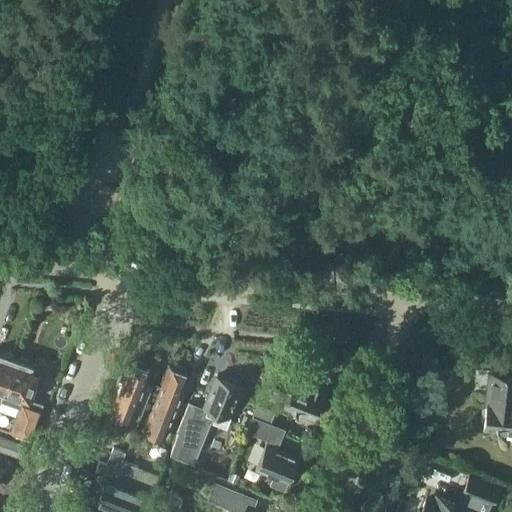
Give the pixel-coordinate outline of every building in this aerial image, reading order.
[(0,354),(0,388),(5,391),(17,359),(1,353),(0,354)] [(5,391),(1,401),(21,408),(13,431),(15,432),(31,438),(43,403),(30,398),(40,370),(31,367),(32,364),(17,359),(5,391)] [(129,363),(111,411),(131,419),(150,371),(129,363)] [(189,374),(169,366),(157,398),(177,406),(189,374)] [(484,425),(499,427),(499,432),(511,433),(511,375),(489,373),(487,404),(484,425)] [(179,431),(170,454),(182,459),(199,418),(210,423),(211,422),(227,428),(231,417),(227,415),(240,384),(218,375),(211,392),(210,391),(202,410),(188,405),(177,430),(179,431)] [(294,382),(285,405),(314,417),(325,387),(311,382),(309,387),(294,382)] [(145,430),(164,437),(177,406),(157,398),(145,430)] [(254,416),(248,431),(267,439),(266,443),(256,467),(274,474),(270,484),(284,490),(288,479),(289,479),(298,457),(281,451),(282,449),(278,448),(286,429),(271,423),(254,416)] [(95,471),(115,479),(124,457),(111,452),(107,463),(99,461),(95,471)] [(116,480),(153,495),(161,476),(124,461),(116,480)] [(475,511),(481,498),(494,504),(500,489),(468,477),(457,503),(438,496),(436,502),(426,499),(421,511),(475,511)] [(100,486),(96,495),(99,496),(97,501),(121,511),(120,511),(146,511),(152,498),(106,479),(102,487),(100,486)] [(214,480),(207,498),(240,511),(239,511),(257,511),(252,510),(257,498),(214,480)]
